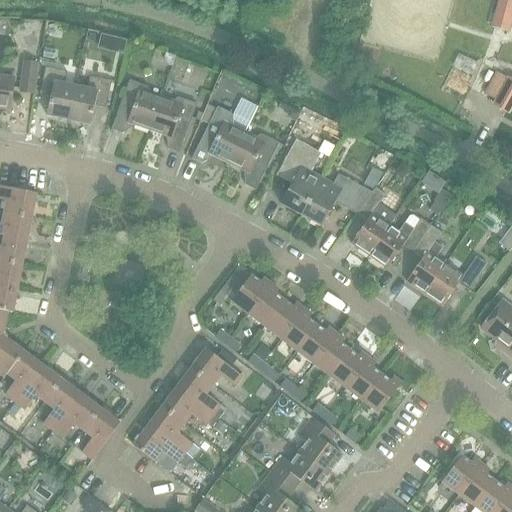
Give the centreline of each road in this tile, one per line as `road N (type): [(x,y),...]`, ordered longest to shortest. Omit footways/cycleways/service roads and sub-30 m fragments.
road 1 (residential): [(511,186),(178,14),(59,0)]
road 2 (residential): [(73,164),(45,292),(64,341),(141,379),(163,366),(227,224)]
road 3 (residential): [(463,380),(399,328),(227,224)]
road 4 (residential): [(341,511),(363,483),(391,478),(463,380)]
road 5 (residential): [(227,224),(73,164)]
